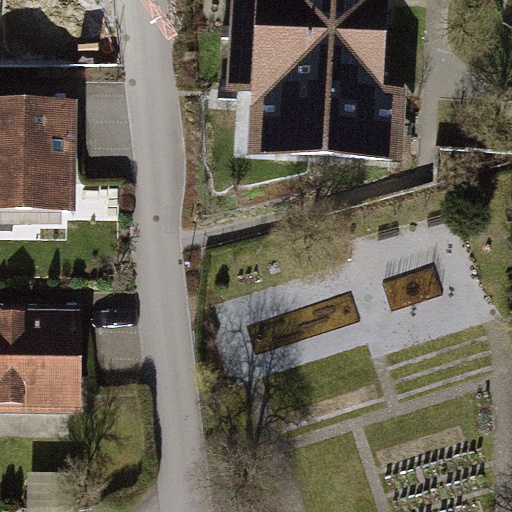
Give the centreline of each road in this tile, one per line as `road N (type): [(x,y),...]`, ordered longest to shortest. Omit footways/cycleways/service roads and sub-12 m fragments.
road 1 (residential): [(190,511),(140,0)]
road 2 (residential): [(443,0),(434,181)]
